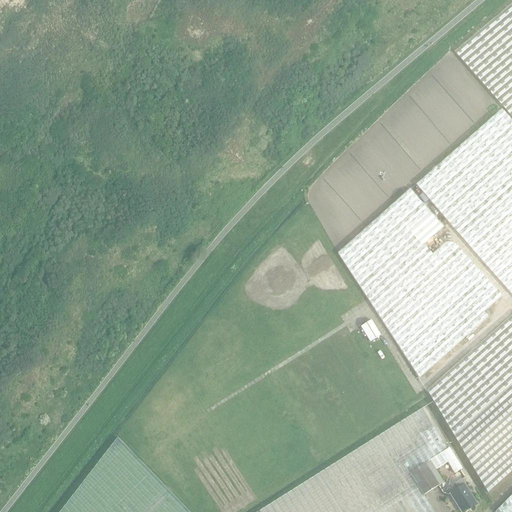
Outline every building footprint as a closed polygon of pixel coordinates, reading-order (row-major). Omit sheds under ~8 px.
[(511,3),(454,52),(511,118),(511,3)] [(511,123),(501,110),(497,113),(414,186),(462,240),(464,242),(511,296),(511,295),(511,123)] [(410,231),(429,214),(408,190),(337,254),(419,378),(487,317),(483,312),(501,296),(453,244),(445,243),(431,255),(423,245),(410,231)] [(410,231),(423,245),(442,228),(429,214),(410,231)] [(488,493),(511,471),(511,314),(426,391),(488,493)] [(371,320),(360,327),(369,343),(380,336),(371,320)] [(433,511),(423,496),(409,474),(429,461),(435,470),(447,462),(454,473),(461,469),(449,448),(447,449),(421,409),(259,511),(433,511)] [(188,511),(117,438),(60,511),(188,511)] [(443,483),(435,470),(429,461),(409,474),(423,496),(443,483)] [(463,511),(477,504),(472,496),(461,479),(454,483),(457,488),(449,493),(461,511),(463,511)] [(511,511),(511,495),(511,496),(495,511),(511,511)]
